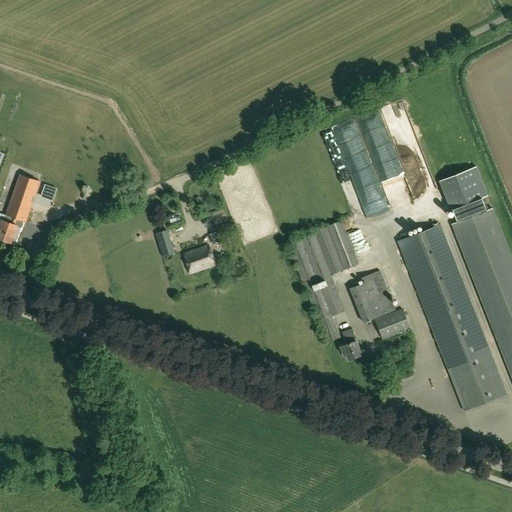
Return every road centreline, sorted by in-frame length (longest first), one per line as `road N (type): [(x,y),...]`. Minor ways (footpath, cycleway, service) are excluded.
road 1 (unclassified): [(22,299),(51,212),(100,207),(191,175),(511,11)]
road 2 (tertiary): [(22,299),(511,470)]
